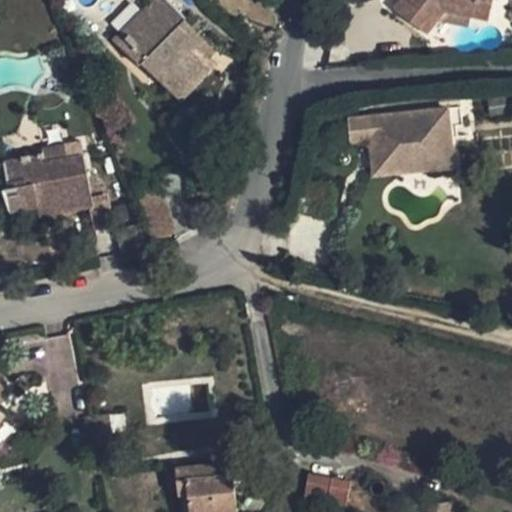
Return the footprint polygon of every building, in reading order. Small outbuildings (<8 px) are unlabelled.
[(168,0),(154,0),(124,30),(148,55),(142,62),(178,98),(216,60),(211,56),(179,24),(184,19),(186,17),(168,0)] [(493,0),(401,0),(394,9),(427,34),(445,10),(471,16),(489,20),(493,0)] [(445,10),(438,20),(469,26),(471,16),(445,10)] [(217,51),(184,19),(179,24),(211,56),(217,51)] [(148,55),(124,30),(114,40),(139,65),(142,62),(148,55)] [(453,166),(448,108),(381,115),(383,137),(374,138),(376,157),(392,156),(393,162),(436,158),(437,168),(453,166)] [(354,140),(374,138),(383,137),(381,115),(352,118),(354,140)] [(37,206),(39,216),(89,207),(94,206),(92,195),(84,154),(43,162),(41,154),(4,161),(9,188),(2,189),(6,212),(37,206)] [(392,156),(376,157),(378,174),(437,168),(436,158),(393,162),(392,156)] [(158,184),(137,191),(152,241),(174,234),(158,184)] [(92,195),(94,206),(89,207),(94,231),(112,228),(105,192),(92,195)] [(231,299),(132,317),(136,348),(237,329),(231,299)] [(109,414),(95,416),(99,447),(113,445),(109,414)] [(95,416),(84,418),(88,448),(99,447),(95,416)] [(215,464),(176,467),(176,472),(169,472),(170,483),(177,482),(179,494),(188,493),(190,511),(236,511),(232,473),(216,474),(215,464)] [(351,481),(309,473),(305,497),(347,504),(351,481)] [(456,511),(455,501),(428,505),(429,511),(456,511)]
